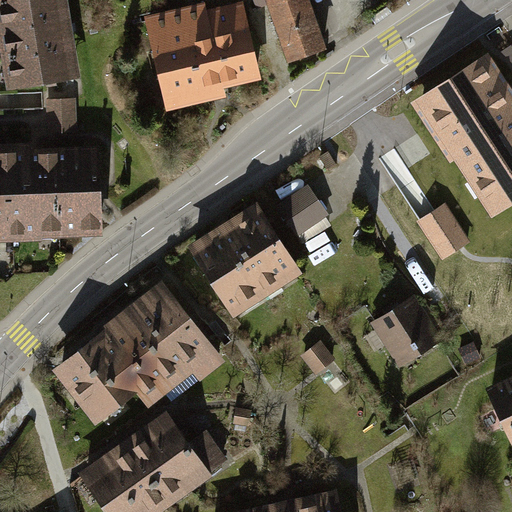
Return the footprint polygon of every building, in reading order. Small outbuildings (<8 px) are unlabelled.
[(79,71),(66,0),(0,0),(0,28),(9,83),(79,71)] [(209,0),(192,0),(151,9),(170,105),(231,92),(229,83),(262,76),(247,0),(211,8),(209,0)] [(258,0),(261,6),(271,3),(291,60),(324,48),(307,0),(258,0)] [(511,197),(511,104),(484,60),(424,98),(495,209),(511,197)] [(77,96),(48,97),(50,130),(78,129),(77,96)] [(0,237),(42,237),(42,230),(102,228),(99,151),(32,153),(32,147),(0,147),(0,237)] [(309,184),(278,205),(298,235),(329,213),(309,184)] [(300,270),(254,197),(185,241),(231,313),(300,270)] [(446,205),(420,221),(443,257),(469,241),(446,205)] [(159,278),(50,365),(96,422),(135,390),(145,403),(190,367),(199,378),(224,358),(159,278)] [(406,292),(369,317),(400,363),(437,338),(406,292)] [(319,338),(299,352),(312,371),(333,357),(319,338)] [(511,381),(486,394),(511,448),(511,381)] [(231,404),(229,422),(247,425),(249,407),(231,404)] [(164,405),(77,463),(110,511),(148,511),(227,459),(204,425),(185,437),(164,405)] [(340,511),(336,489),(211,511),(340,511)]
